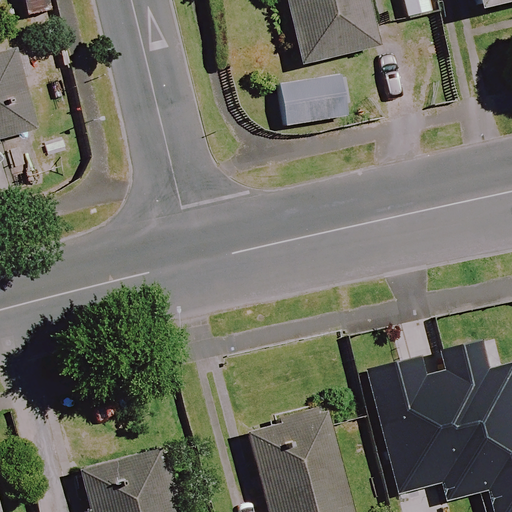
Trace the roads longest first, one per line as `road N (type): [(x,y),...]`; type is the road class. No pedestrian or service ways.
road 1 (unclassified): [(192,262),(511,193)]
road 2 (residential): [(130,0),(192,262)]
road 3 (unclassified): [(0,314),(192,262)]
